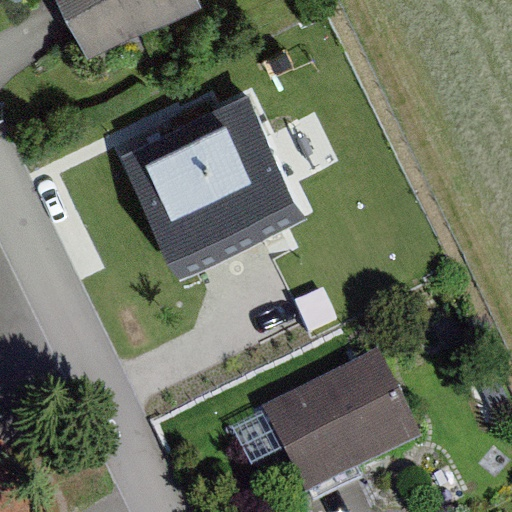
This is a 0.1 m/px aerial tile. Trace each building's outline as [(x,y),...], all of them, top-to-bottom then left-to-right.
[(203,0),(68,0),(94,57),(207,6),(203,0)] [(255,100),(137,153),(188,265),(306,211),(255,100)] [(389,357),(273,409),(316,504),(432,452),(389,357)] [(254,465),(284,453),(269,417),(239,429),(254,465)] [(48,511),(11,451),(0,458),(0,511),(48,511)]
